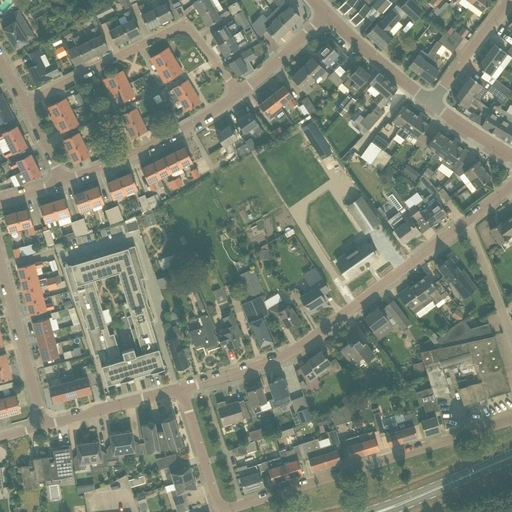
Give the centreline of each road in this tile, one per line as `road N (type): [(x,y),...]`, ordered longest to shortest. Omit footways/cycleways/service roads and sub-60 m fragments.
road 1 (residential): [(180,390),(263,368),(303,347),(464,224)]
road 2 (residential): [(227,511),(511,422)]
road 3 (residential): [(22,102),(180,28),(190,30),(238,94)]
road 4 (residential): [(63,182),(135,154),(238,94)]
road 5 (residential): [(45,422),(0,258)]
road 6 (primary): [(378,511),(511,456)]
road 7 (residential): [(45,422),(180,390)]
road 8 (residential): [(431,104),(326,16)]
road 9 (residential): [(431,104),(510,0)]
road 10 (residential): [(220,511),(180,390)]
road 11 (residential): [(464,224),(511,338)]
